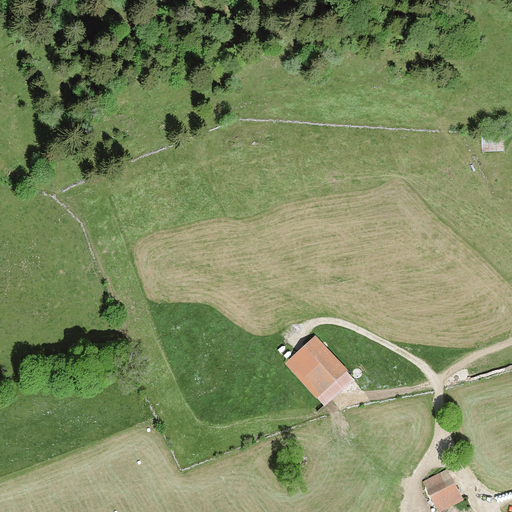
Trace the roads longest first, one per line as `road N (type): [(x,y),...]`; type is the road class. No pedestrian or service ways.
road 1 (track): [(511,342),(435,379),(440,442),(468,490),(497,500),(490,511)]
road 2 (track): [(435,379),(408,354),(352,326),(319,321),(294,334)]
